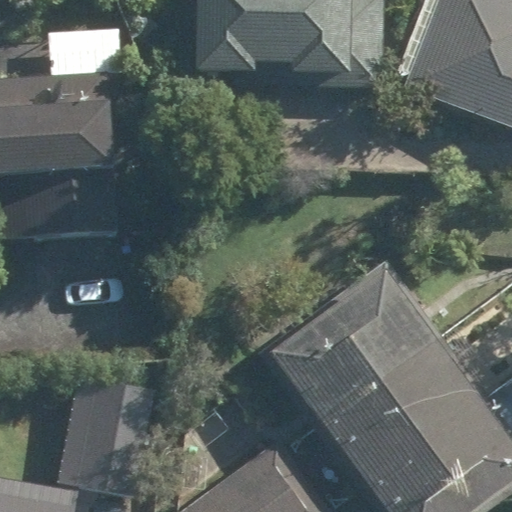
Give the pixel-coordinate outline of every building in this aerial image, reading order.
[(204,0),(203,70),(260,75),(260,67),(302,67),(302,75),(360,75),(360,0),(204,0)] [(511,0),(449,0),(415,81),(511,122),(511,0)] [(0,176),(120,169),(119,78),(128,78),(128,33),(53,33),(54,79),(0,79),(0,176)] [(120,169),(0,176),(0,238),(121,237),(120,169)] [(346,468),(378,511),(472,511),(511,482),(511,437),(390,275),(269,366),(312,423),(326,412),(360,458),(346,468)] [(182,436),(219,489),(185,511),(337,511),(287,440),(278,447),(240,394),(182,436)] [(0,511),(81,511),(85,491),(0,476),(0,511)]
